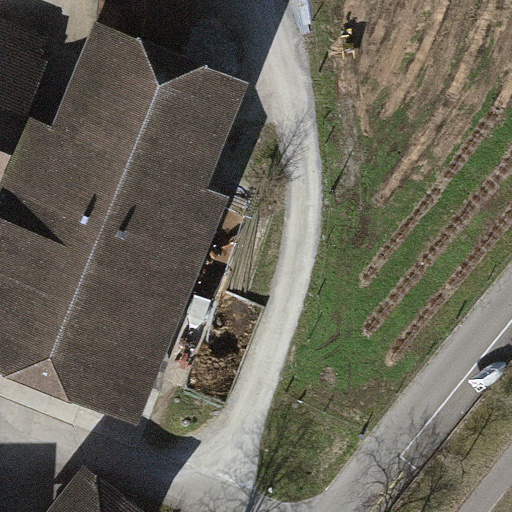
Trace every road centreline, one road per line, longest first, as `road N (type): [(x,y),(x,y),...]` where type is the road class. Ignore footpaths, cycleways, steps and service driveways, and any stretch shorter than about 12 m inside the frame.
road 1 (residential): [(210,500),(286,311),(299,257),(300,133),(268,0)]
road 2 (residential): [(511,312),(347,511)]
road 3 (residential): [(210,500),(0,402)]
